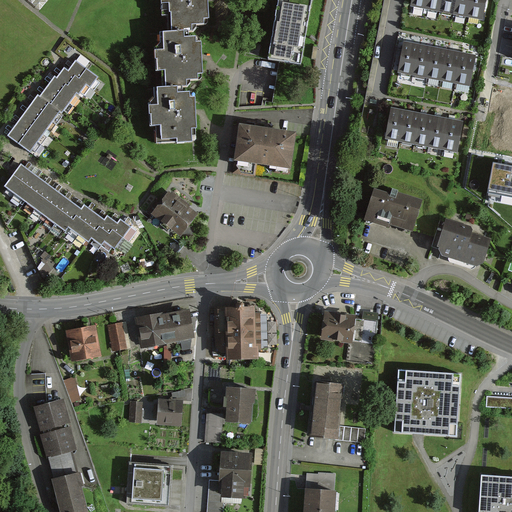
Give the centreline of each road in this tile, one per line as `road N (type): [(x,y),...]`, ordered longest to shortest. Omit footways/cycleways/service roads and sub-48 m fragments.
road 1 (residential): [(205,283),(189,511)]
road 2 (secondary): [(322,204),(351,0)]
road 3 (residential): [(30,309),(19,388),(46,511)]
road 4 (residential): [(205,283),(30,309)]
road 5 (secondary): [(276,511),(290,345)]
road 6 (residential): [(410,296),(421,276),(439,268),(511,304)]
